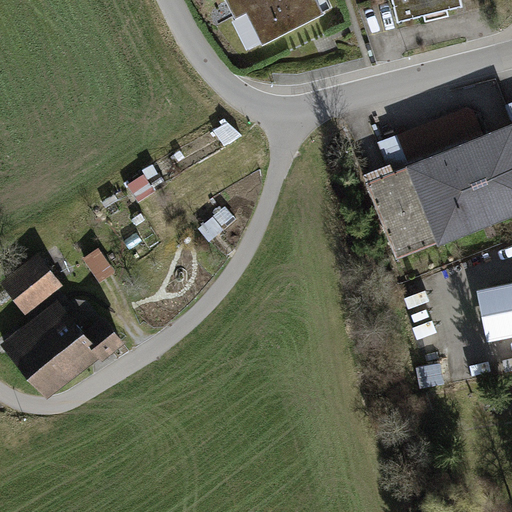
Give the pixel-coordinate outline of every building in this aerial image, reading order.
[(325,0),(227,0),(256,54),(332,14),(325,0)] [(461,11),(458,0),(385,0),(392,27),(461,11)] [(407,161),(483,131),(474,108),(467,105),(377,141),(386,162),(363,172),(366,181),(408,165),(407,161)] [(511,119),(483,131),(407,161),(408,165),(438,241),(511,212),(511,119)] [(438,241),(408,165),(366,181),(396,257),(438,241)] [(38,257),(1,282),(23,312),(59,287),(38,257)] [(511,284),(473,293),(484,344),(511,338),(511,284)] [(79,296),(5,346),(41,397),(114,348),(79,296)]
